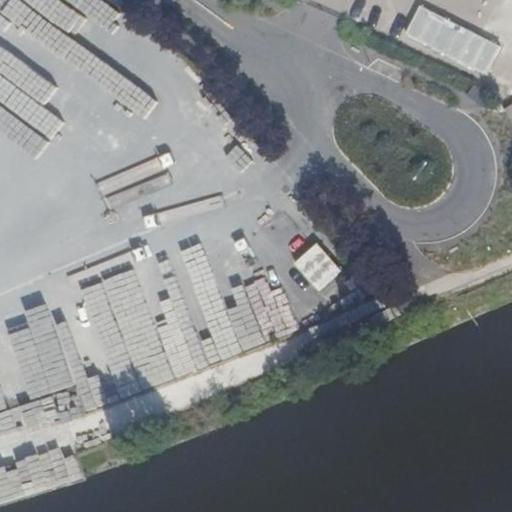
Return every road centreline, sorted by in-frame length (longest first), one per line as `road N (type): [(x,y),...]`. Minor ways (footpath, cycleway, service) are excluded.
road 1 (unclassified): [(304,80),(389,203),(417,218),(453,198),(459,159),(440,136),(368,98)]
road 2 (unclassified): [(191,0),(304,80)]
